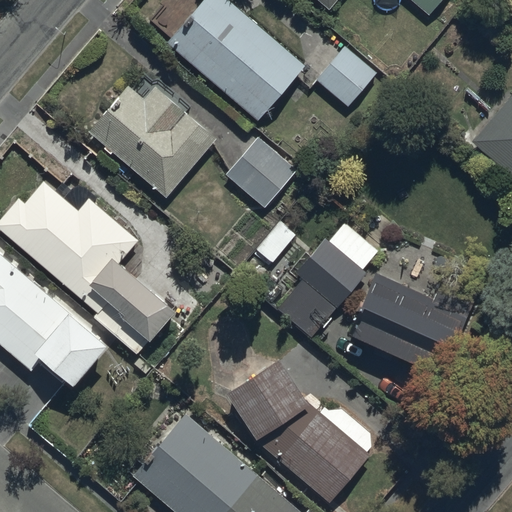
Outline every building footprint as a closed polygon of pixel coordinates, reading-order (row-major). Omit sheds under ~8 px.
[(229,0),(202,0),(167,42),(259,120),(306,64),(229,0)] [(414,0),(430,13),(441,0),(414,0)] [(345,44),(316,77),(349,105),(378,72),(345,44)] [(126,82),(87,127),(168,196),(217,137),(155,84),(144,97),(126,82)] [(511,95),(473,142),(511,174),(511,95)] [(258,136),(226,172),(266,207),(298,170),(258,136)] [(79,209),(44,180),(26,201),(21,196),(0,221),(0,229),(98,311),(96,314),(141,352),(179,307),(122,261),(139,240),(88,198),(79,209)] [(273,261),(296,233),(280,220),(257,248),(273,261)] [(378,250),(344,222),(329,240),(325,237),(296,271),(302,276),(279,303),(315,333),(367,272),(363,268),(378,250)] [(0,341),(32,369),(40,360),(63,380),(66,376),(75,383),(110,343),(70,309),(69,310),(0,249),(0,341)] [(373,272),(347,330),(444,374),(476,303),(439,286),(434,299),(373,272)] [(280,358),(227,390),(260,437),(332,496),(369,454),(366,451),(372,446),(371,433),(340,408),(318,411),(310,406),(280,358)] [(300,511),(185,412),(133,473),(178,511),(300,511)]
